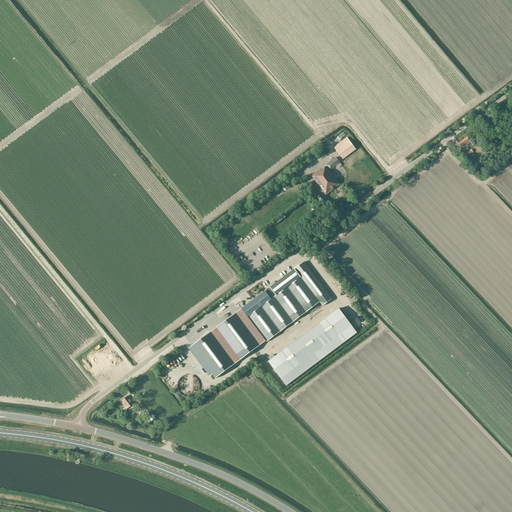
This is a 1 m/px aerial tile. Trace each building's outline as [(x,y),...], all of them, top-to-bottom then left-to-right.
[(347,137),(334,147),(343,159),(356,149),(347,137)] [(471,143),(467,137),(458,143),(461,147),(465,144),(467,146),(471,143)] [(320,169),(312,176),(326,194),(340,184),(330,171),(340,163),(336,157),(325,165),(326,167),(325,167),(321,170),(320,169)] [(215,329),(192,347),(215,379),(240,361),(320,302),(323,306),(332,299),(304,262),(215,329)] [(339,309),(269,361),(287,386),(357,333),(339,309)] [(126,409),(133,404),(127,396),(120,401),(126,409)] [(137,421),(138,419),(133,413),(129,416),(135,425),(138,423),(137,421)]
